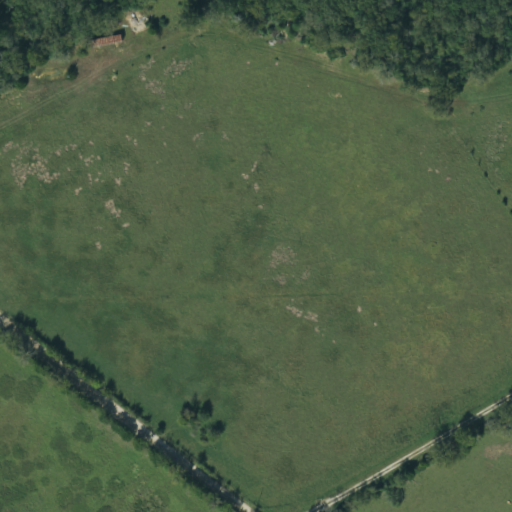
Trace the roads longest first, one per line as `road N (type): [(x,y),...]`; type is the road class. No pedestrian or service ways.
road 1 (residential): [(0,143),(168,56),(231,47),(270,49),(474,106),(511,102)]
road 2 (residential): [(221,511),(0,343)]
